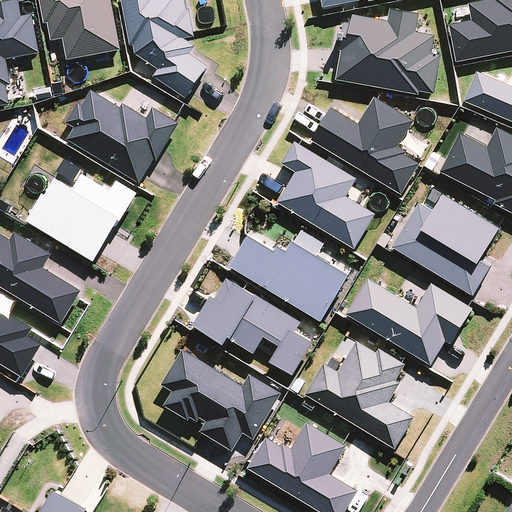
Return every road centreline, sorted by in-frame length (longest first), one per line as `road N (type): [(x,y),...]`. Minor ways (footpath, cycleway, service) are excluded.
road 1 (residential): [(259,0),(268,76),(99,368)]
road 2 (residential): [(225,511),(126,451),(99,423),(99,368)]
road 3 (residential): [(511,362),(421,511)]
